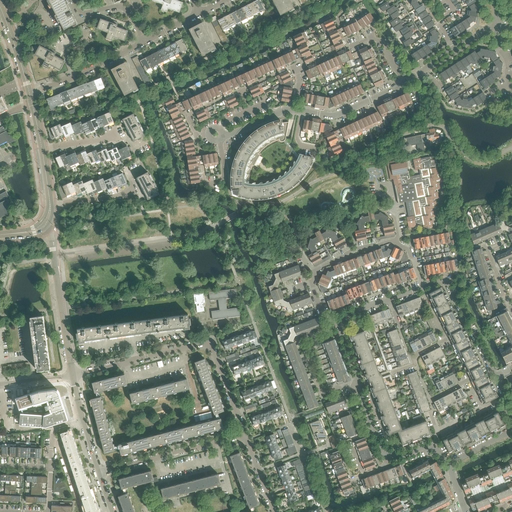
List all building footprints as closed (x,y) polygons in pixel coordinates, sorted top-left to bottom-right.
[(71,12),(64,0),(48,0),(64,30),(77,23),(72,14),(71,12)] [(182,4),(176,2),(171,0),(154,0),(163,3),(161,9),(167,11),(169,7),(180,11),(182,4)] [(265,9),(263,5),(260,0),(257,0),(253,2),(258,12),(265,9)] [(292,9),(287,0),(273,0),(281,15),(292,9)] [(419,6),(417,2),(417,0),(411,0),(411,5),(412,5),(415,9),(419,6)] [(389,7),(388,5),(388,4),(390,3),(388,1),(383,4),(379,7),(383,12),(386,10),(386,9),(389,7)] [(258,12),(253,2),(247,5),(253,15),(258,12)] [(477,12),(478,7),(476,7),(473,3),(468,6),(471,10),(471,11),(477,12)] [(416,15),(425,10),(422,5),(422,4),(419,6),(415,9),(417,12),(415,13),(416,15)] [(253,15),(247,5),(241,8),(247,19),(253,15)] [(389,15),(398,9),(397,7),(395,8),(393,5),(389,7),(386,9),(386,10),(389,15)] [(247,19),(241,8),(235,11),(241,22),(247,19)] [(400,15),(398,12),(400,11),(398,9),(389,15),(392,19),(393,20),(396,17),(400,15)] [(374,20),(367,10),(363,13),(370,23),(374,20)] [(428,14),(425,10),(416,15),(417,17),(419,16),(421,19),(428,15),(429,14),(428,14)] [(241,22),(235,11),(233,13),(232,11),(231,12),(232,13),(229,14),(235,25),(241,22)] [(370,23),(363,13),(360,16),(367,26),(370,23)] [(235,25),(229,14),(223,18),(229,28),(235,25)] [(422,25),(431,20),(428,15),(421,19),(423,22),(421,23),(422,25)] [(367,26),(360,16),(356,18),(363,28),(367,26)] [(475,22),(476,17),(470,16),(469,17),(465,19),(469,25),(469,24),(473,22),(475,22)] [(393,27),(401,21),(400,19),(398,20),(396,17),(393,20),(392,19),(389,21),(393,27)] [(229,28),(223,18),(218,21),(218,22),(220,25),(221,28),(223,30),(223,31),(229,28)] [(363,28),(356,18),(354,20),(350,21),(355,32),(361,30),(363,28)] [(323,29),(334,24),(332,19),(321,24),(323,29)] [(470,27),(469,24),(469,25),(465,19),(462,21),(461,20),(459,21),(465,30),(470,27)] [(127,32),(122,30),(116,28),(116,27),(117,26),(118,24),(112,22),(111,24),(100,20),(97,28),(108,32),(106,37),(112,40),(113,36),(125,40),(127,32)] [(435,25),(435,24),(431,20),(422,25),(424,27),(426,26),(428,29),(435,25)] [(355,32),(350,21),(346,23),(351,34),(355,32)] [(403,27),(401,24),(403,23),(401,21),(393,27),(396,33),(396,32),(399,30),(403,27)] [(465,30),(459,21),(457,22),(458,24),(455,26),(460,33),(460,34),(460,33),(465,30)] [(215,49),(210,40),(201,23),(190,29),(203,55),(215,49)] [(351,34),(346,23),(342,25),(343,27),(347,36),(351,34)] [(331,38),(341,33),(340,29),(334,31),(333,29),(336,28),(334,24),(323,29),(325,33),(328,32),(331,38)] [(402,35),(411,29),(410,27),(408,28),(406,25),(403,27),(399,30),(402,35)] [(460,33),(455,26),(452,28),(451,26),(449,27),(449,28),(455,37),(455,36),(460,33)] [(438,38),(439,33),(437,32),(434,28),(429,31),(432,36),(431,37),(438,38)] [(413,35),(411,32),(413,31),(411,29),(402,35),(406,40),(409,38),(413,35)] [(295,41),(306,36),(304,32),(293,37),(295,41)] [(338,40),(344,37),(343,37),(341,33),(331,38),(334,45),(331,46),(333,51),(335,50),(344,46),(342,41),(339,42),(338,40)] [(305,42),(308,41),(306,36),(295,41),(297,46),(300,44),(301,47),(295,49),(297,54),(308,48),(305,42)] [(406,47),(415,41),(413,39),(411,41),(410,38),(409,38),(406,40),(402,42),(402,41),(406,47),(405,47),(406,47)] [(187,50),(185,45),(182,39),(181,39),(175,42),(181,53),(187,50)] [(181,53),(175,42),(169,45),(175,56),(181,53)] [(436,48),(437,43),(430,42),(430,43),(426,45),(429,50),(430,50),(433,47),(436,48)] [(175,56),(169,45),(163,48),(169,59),(175,56)] [(431,52),(430,50),(429,50),(426,45),(423,47),(422,45),(420,47),(426,55),(431,52),(431,53),(431,52)] [(64,62),(57,58),(54,57),(54,56),(55,55),(56,53),(51,50),(49,52),(39,47),(35,54),(45,59),(43,64),(48,67),(50,64),(61,69),(64,62)] [(373,53),(371,48),(368,50),(367,47),(358,51),(362,58),(373,53)] [(426,55),(420,47),(418,48),(419,50),(416,52),(421,59),(426,55)] [(169,59),(163,48),(157,52),(163,62),(169,59)] [(311,55),(310,53),(308,48),(297,54),(299,58),(305,55),(306,57),(303,59),(305,63),(305,64),(305,63),(314,60),(314,59),(316,58),(314,54),(311,55)] [(296,59),(292,51),(291,49),(286,51),(291,61),(296,59)] [(353,59),(351,54),(349,51),(347,52),(345,49),(341,51),(346,62),(353,59)] [(484,56),(485,50),(480,49),(480,51),(476,53),(479,58),(483,56),(484,56)] [(291,61),(286,51),(282,53),(283,55),(287,63),(291,61)] [(346,62),(341,51),(337,53),(338,56),(336,57),(340,65),(346,62)] [(479,58),(476,53),(474,51),(469,55),(475,64),(477,62),(476,60),(479,58)] [(498,58),(495,54),(495,52),(490,51),(489,57),(490,57),(493,61),(498,58)] [(163,62),(157,52),(152,55),(157,65),(163,62)] [(421,59),(416,52),(413,54),(412,52),(410,53),(415,62),(416,62),(421,59)] [(373,61),(372,58),(375,57),(373,53),(362,58),(365,64),(373,61)] [(157,65),(152,55),(146,58),(151,68),(157,65)] [(287,63),(283,55),(277,58),(282,69),(286,67),(285,65),(287,63)] [(475,64),(469,55),(464,58),(469,65),(472,63),(473,65),(475,64)] [(340,65),(336,57),(331,59),(336,70),(341,68),(340,65)] [(464,58),(464,57),(464,58),(459,61),(465,70),(467,69),(466,67),(469,65),(464,58)] [(151,68),(146,58),(140,61),(140,62),(142,65),(143,68),(145,71),(146,71),(151,68)] [(282,69),(277,58),(270,61),(274,70),(276,69),(277,71),(278,71),(282,69)] [(501,68),(502,63),(500,62),(498,58),(493,61),(495,65),(495,67),(501,68)] [(274,70),(270,61),(269,59),(265,61),(270,72),(274,70)] [(336,70),(331,59),(327,61),(332,72),(336,70)] [(270,72),(265,61),(261,62),(266,73),(270,72)] [(332,72),(327,61),(323,63),(328,74),(332,72)] [(364,70),(375,65),(373,61),(365,64),(362,66),(364,70)] [(465,70),(459,61),(454,64),(459,72),(462,70),(463,71),(465,70)] [(257,77),(266,73),(261,62),(252,66),(253,69),(247,72),(252,83),(256,81),(253,75),(256,74),(257,77)] [(135,85),(132,81),(123,63),(112,69),(125,95),(137,89),(135,85)] [(323,73),(319,65),(317,66),(315,63),(311,65),(316,76),(323,73)] [(328,74),(323,63),(319,65),(323,73),(324,75),(328,74)] [(459,72),(454,64),(454,65),(449,68),(455,77),(457,75),(456,74),(459,72)] [(316,76),(311,65),(307,67),(308,70),(305,71),(309,79),(316,76)] [(369,73),(377,69),(375,65),(364,70),(366,74),(369,73)] [(455,77),(449,68),(444,71),(449,78),(452,76),(453,78),(455,77)] [(383,75),(381,70),(378,72),(377,69),(369,73),(372,80),(383,75)] [(279,80),(290,75),(288,71),(287,71),(288,71),(279,75),(277,76),(279,80)] [(444,71),(439,74),(445,84),(447,82),(446,80),(449,78),(444,71)] [(499,78),(500,73),(494,71),(494,72),(490,75),(493,80),(497,77),(499,78)] [(252,83),(247,72),(240,75),(239,73),(234,75),(239,85),(244,83),(243,80),(245,79),(247,85),(248,85),(252,83)] [(233,92),(230,86),(232,85),(233,88),(238,86),(233,75),(228,77),(230,80),(223,83),(228,94),(232,92),(233,92)] [(281,85),(292,79),(290,75),(279,80),(281,85)] [(383,83),(382,80),(385,79),(383,75),(372,80),(375,87),(383,83)] [(495,82),(493,80),(490,75),(487,77),(486,75),(484,76),(489,85),(494,82),(494,83),(495,82)] [(489,85),(484,76),(482,78),(483,80),(479,82),(484,89),(485,89),(484,89),(489,85)] [(105,88),(101,78),(94,81),(98,92),(99,92),(98,90),(105,88)] [(291,93),(292,89),(293,83),(292,79),(281,85),(280,91),(291,93)] [(94,81),(87,83),(91,93),(97,91),(98,92),(94,81)] [(363,93),(358,82),(354,84),(359,95),(363,93)] [(91,93),(87,83),(80,86),(85,97),(85,95),(91,93)] [(228,94),(223,83),(219,85),(218,83),(216,84),(215,83),(211,85),(216,96),(220,94),(219,91),(221,90),(224,96),(228,94)] [(251,93),(262,88),(260,84),(258,85),(249,89),(249,88),(249,89),(251,93)] [(359,95),(354,84),(350,86),(355,97),(359,95)] [(216,96),(211,85),(207,87),(212,98),(216,96)] [(85,97),(80,86),(73,88),(77,98),(83,96),(84,97),(85,97)] [(355,97),(350,86),(346,88),(351,99),(355,97)] [(448,95),(457,90),(456,88),(454,89),(452,86),(444,90),(445,91),(445,90),(448,95)] [(212,98),(207,87),(203,89),(208,100),(212,98)] [(77,98),(73,88),(67,91),(71,102),(72,102),(71,100),(77,98)] [(253,97),(264,93),(264,92),(262,88),(251,93),(253,97)] [(351,99),(346,88),(342,90),(347,100),(351,99)] [(208,100),(203,89),(198,91),(200,94),(204,102),(208,100)] [(347,100),(342,90),(338,91),(343,102),(347,100)] [(459,96),(457,93),(459,92),(457,90),(448,95),(451,100),(451,101),(454,99),(459,96)] [(71,102),(67,91),(60,94),(64,103),(70,101),(71,102)] [(343,102),(338,91),(334,93),(339,104),(343,102)] [(487,100),(483,92),(479,94),(478,92),(476,94),(482,102),(487,99),(487,100)] [(339,104),(334,93),(329,95),(334,106),(339,104)] [(412,103),(410,98),(407,93),(403,95),(408,105),(412,103)] [(64,103),(60,94),(53,96),(58,108),(58,107),(58,106),(64,104),(64,103)] [(204,102),(200,94),(193,97),(198,108),(202,106),(203,106),(201,103),(204,102)] [(482,102),(476,94),(474,95),(475,97),(472,99),(475,104),(477,106),(482,102)] [(225,105),(236,100),(234,95),(234,96),(226,99),(225,99),(225,100),(223,100),(225,105)] [(319,108),(321,96),(314,95),(312,104),(315,104),(314,107),(319,108)] [(334,106),(329,95),(329,96),(328,98),(321,96),(319,108),(324,109),(324,106),(331,107),(334,106)] [(408,105),(403,95),(399,96),(404,107),(408,105)] [(58,108),(53,96),(46,99),(50,109),(56,106),(57,108),(58,108)] [(404,107),(399,96),(395,98),(399,107),(400,109),(404,107)] [(461,106),(462,100),(461,100),(459,96),(454,99),(456,103),(456,105),(461,106)] [(190,108),(186,100),(185,97),(181,99),(182,101),(182,102),(186,110),(190,108)] [(198,108),(193,97),(186,100),(190,108),(193,107),(194,110),(198,108)] [(399,107),(395,98),(393,100),(391,97),(387,99),(392,110),(399,107)] [(169,112),(180,107),(178,103),(173,106),(172,103),(174,102),(172,98),(162,103),(164,107),(166,106),(169,112)] [(392,110),(387,99),(383,101),(384,104),(382,104),(386,113),(392,110)] [(475,104),(472,99),(468,101),(467,101),(466,107),(471,109),(471,106),(475,104)] [(227,109),(238,104),(236,100),(225,105),(227,109)] [(386,113),(382,104),(377,107),(382,117),(387,115),(386,113)] [(177,114),(182,112),(180,107),(169,112),(172,119),(170,120),(172,125),(182,120),(180,115),(178,117),(177,114)] [(198,118),(208,113),(206,108),(204,109),(196,113),(195,113),(198,118)] [(382,123),(377,112),(373,114),(378,125),(382,123)] [(114,122),(109,113),(105,115),(109,124),(114,122)] [(199,122),(210,117),(208,113),(198,118),(199,122)] [(144,132),(141,127),(140,124),(136,116),(135,117),(133,114),(122,119),(128,131),(129,130),(131,132),(130,132),(130,133),(130,134),(134,141),(144,136),(143,132),(144,132)] [(378,125),(373,114),(369,116),(374,126),(378,125)] [(109,124),(105,115),(100,117),(104,126),(109,124)] [(374,126),(369,116),(365,117),(370,128),(374,126)] [(104,126),(100,117),(95,119),(100,128),(104,126)] [(370,128),(365,117),(361,119),(366,130),(370,128)] [(315,131),(317,119),(312,118),(312,121),(309,121),(308,130),(315,131)] [(100,128),(95,119),(91,121),(95,130),(100,128)] [(322,132),(324,123),(321,123),(322,120),(317,119),(315,131),(322,132)] [(366,130),(361,119),(356,121),(362,132),(366,130)] [(174,129),(184,124),(182,120),(172,125),(174,129)] [(95,130),(91,121),(86,123),(90,132),(95,130)] [(231,177),(232,177),(232,186),(231,186),(232,186),(232,190),(231,190),(232,190),(233,194),(236,195),(237,195),(237,196),(241,197),(240,197),(241,198),(241,197),(250,198),(249,199),(250,199),(250,198),(254,198),(259,199),(268,197),(268,198),(268,197),(276,195),(277,196),(277,195),(285,191),(285,192),(285,191),(292,187),(293,187),(293,186),(299,181),(300,181),(299,180),(305,174),(306,174),(305,173),(310,166),(311,166),(310,166),(313,159),(301,154),(301,155),(299,154),(299,156),(297,159),(295,162),(294,162),(294,163),(294,164),(294,165),(291,168),(290,167),(290,168),(290,169),(289,170),(286,173),(286,172),(285,172),(285,173),(284,174),(284,175),(281,177),(280,176),(279,177),(279,178),(278,179),(275,180),(274,179),(273,180),(272,181),(272,182),(265,184),(258,184),(249,184),(249,178),(250,171),(251,165),(253,166),(259,155),(258,154),(262,149),(267,145),(273,142),(274,141),(275,143),(276,144),(277,145),(279,146),(281,147),(283,147),(285,146),(286,145),(288,144),(289,143),(290,142),(291,140),(285,139),(288,122),(287,122),(281,123),(281,121),(274,123),(273,122),(273,123),(265,126),(265,125),(264,125),(265,126),(257,131),(257,130),(256,130),(257,131),(250,137),(250,136),(249,136),(250,137),(244,143),(243,143),(244,143),(242,147),(241,147),(239,151),(238,150),(238,151),(239,151),(236,157),(235,159),(234,159),(235,159),(233,168),(232,167),(232,168),(233,168),(232,177),(231,177)] [(362,132),(356,121),(352,123),(358,134),(362,132)] [(85,131),(82,125),(80,122),(76,124),(80,133),(84,131),(85,131)] [(74,133),(71,125),(70,123),(65,125),(70,135),(74,133)] [(90,132),(86,123),(82,125),(85,131),(84,131),(86,134),(90,132)] [(327,140),(338,135),(336,131),(336,130),(331,133),(330,131),(333,130),(330,125),(324,123),(322,132),(324,133),(327,140)] [(358,134),(352,123),(348,125),(353,136),(358,134)] [(0,144),(6,141),(7,144),(9,143),(15,140),(16,140),(7,124),(0,127),(0,129),(1,131),(0,131),(0,218),(13,212),(13,211),(8,202),(10,200),(11,201),(11,200),(6,191),(0,194),(0,144)] [(64,134),(61,127),(60,124),(55,126),(59,136),(64,134)] [(80,133),(76,124),(74,124),(71,125),(74,133),(75,135),(80,133)] [(175,133),(186,128),(184,124),(174,129),(175,133)] [(70,135),(65,125),(61,127),(64,134),(65,137),(70,135)] [(353,136),(348,125),(344,127),(349,138),(353,136)] [(59,136),(55,126),(50,128),(47,129),(49,133),(51,139),(54,138),(55,138),(59,136)] [(349,138),(344,127),(340,129),(344,137),(344,138),(345,140),(349,138)] [(177,137),(188,132),(186,128),(175,133),(177,137)] [(439,139),(438,134),(435,134),(434,129),(429,130),(429,133),(426,134),(415,136),(405,139),(407,146),(409,145),(409,144),(416,142),(417,143),(418,143),(427,141),(439,139)] [(179,141),(190,136),(188,132),(177,137),(179,141)] [(336,144),(335,142),(340,139),(338,135),(327,140),(330,146),(328,148),(330,152),(341,147),(339,143),(336,144)] [(133,154),(129,147),(128,147),(127,146),(122,148),(126,158),(131,156),(131,155),(133,154)] [(121,157),(118,150),(117,147),(112,150),(116,159),(121,158),(121,157)] [(332,156),(343,151),(341,147),(330,152),(332,156)] [(126,158),(122,148),(118,150),(121,157),(121,158),(122,160),(126,158)] [(110,159),(107,152),(107,151),(106,149),(101,151),(106,161),(110,159)] [(195,154),(195,149),(183,151),(183,156),(186,155),(188,162),(199,160),(199,156),(193,157),(192,154),(195,154)] [(100,160),(97,153),(96,150),(91,152),(95,162),(99,160),(100,160)] [(116,159),(112,150),(107,151),(107,152),(110,159),(111,161),(116,159)] [(89,161),(86,154),(87,154),(86,151),(81,153),(85,163),(89,162),(89,161)] [(101,151),(97,153),(100,160),(99,160),(101,163),(106,161),(101,151)] [(79,162),(76,156),(76,155),(75,152),(70,155),(75,164),(79,163),(79,162)] [(91,152),(87,154),(86,154),(89,161),(89,162),(90,164),(95,162),(91,152)] [(81,153),(76,155),(76,156),(79,162),(79,163),(80,165),(85,163),(81,153)] [(69,164),(66,157),(66,156),(65,154),(60,156),(64,166),(69,164)] [(75,164),(70,155),(66,156),(66,157),(69,164),(70,166),(75,164)] [(64,166),(60,156),(55,158),(60,168),(64,166)] [(439,198),(437,192),(435,192),(434,190),(440,189),(439,182),(436,183),(436,180),(442,179),(441,173),(438,173),(437,168),(439,167),(438,162),(431,164),(430,157),(420,159),(420,158),(413,159),(415,170),(419,169),(420,175),(410,177),(409,170),(407,171),(406,162),(396,164),(395,161),(387,162),(390,180),(393,179),(394,185),(396,185),(398,194),(402,193),(404,202),(405,201),(408,217),(406,217),(408,228),(416,227),(416,226),(423,225),(424,228),(433,227),(432,220),(430,221),(429,218),(435,217),(434,211),(431,211),(431,209),(437,208),(436,201),(433,202),(432,199),(439,198)] [(200,165),(199,160),(188,162),(188,167),(189,170),(186,170),(187,175),(198,173),(198,168),(194,169),(194,166),(200,165)] [(156,185),(154,182),(153,183),(147,172),(137,178),(142,189),(144,188),(145,190),(144,191),(144,192),(148,200),(159,194),(155,186),(156,185)] [(127,183),(123,175),(125,174),(125,173),(124,173),(123,174),(122,173),(118,175),(122,185),(127,183)] [(122,185),(118,175),(113,177),(117,187),(122,185)] [(117,187),(113,177),(108,179),(113,189),(117,187)] [(86,191),(83,183),(81,178),(76,180),(77,183),(82,193),(86,191)] [(107,188),(104,181),(102,178),(98,180),(102,190),(107,188)] [(113,189),(108,179),(104,181),(107,188),(108,191),(113,189)] [(77,183),(76,180),(72,182),(73,185),(76,192),(77,195),(82,193),(77,183)] [(96,189),(93,182),(92,180),(88,182),(92,191),(96,189)] [(102,190),(98,180),(93,182),(96,189),(97,192),(102,190)] [(76,192),(73,185),(72,182),(71,182),(67,184),(71,194),(76,192)] [(92,191),(88,182),(83,183),(86,191),(87,193),(92,191)] [(71,194),(67,184),(62,186),(58,187),(58,188),(58,193),(59,193),(61,198),(67,196),(71,194)] [(380,220),(384,215),(380,212),(378,214),(374,215),(375,221),(380,220)] [(369,222),(368,216),(364,217),(362,215),(359,220),(364,223),(365,223),(369,222)] [(388,224),(387,220),(389,218),(384,215),(380,220),(381,221),(382,226),(388,224)] [(364,229),(364,224),(364,223),(359,220),(356,224),(358,226),(359,230),(364,229)] [(508,226),(505,225),(503,221),(498,223),(502,231),(504,230),(506,231),(508,226)] [(483,240),(479,231),(477,226),(476,223),(474,224),(475,227),(473,228),(475,233),(478,242),(483,240)] [(502,231),(498,223),(493,225),(497,234),(502,232),(502,231)] [(497,234),(493,225),(489,227),(493,236),(497,234)] [(493,236),(489,227),(484,229),(488,238),(493,236)] [(329,237),(331,231),(326,229),(325,232),(321,234),(324,239),(328,237),(329,237)] [(395,236),(393,229),(383,231),(384,236),(378,237),(377,234),(376,234),(376,239),(378,240),(394,237),(395,236)] [(488,238),(484,229),(479,231),(483,240),(488,238)] [(324,239),(321,234),(319,230),(314,233),(316,237),(319,242),(324,239)] [(338,239),(336,234),(336,232),(331,231),(329,237),(330,238),(333,241),(338,239)] [(478,242),(475,233),(470,235),(473,243),(474,244),(478,242)] [(335,246),(344,241),(342,236),(338,239),(333,241),(335,246)] [(319,242),(316,237),(312,239),(310,238),(309,243),(315,245),(315,244),(319,242)] [(338,251),(347,246),(344,241),(335,246),(338,251)] [(317,250),(315,246),(315,245),(309,243),(307,249),(309,249),(312,253),(317,250)] [(395,258),(399,249),(394,247),(392,250),(390,256),(395,258)] [(384,258),(382,252),(381,248),(376,250),(380,260),(384,258)] [(390,256),(392,250),(388,248),(387,250),(382,252),(384,258),(389,256),(390,256)] [(473,256),(487,252),(486,250),(482,252),(481,248),(472,251),(473,256)] [(408,258),(406,254),(403,253),(404,251),(399,249),(395,258),(403,262),(407,261),(408,258)] [(311,260),(320,255),(317,250),(312,253),(308,255),(311,260)] [(380,260),(376,250),(371,252),(375,261),(380,260)] [(375,261),(371,252),(366,254),(370,263),(375,261)] [(484,258),(484,256),(483,255),(487,254),(487,252),(473,256),(475,261),(484,258)] [(316,267),(330,259),(330,257),(328,253),(326,254),(328,256),(322,259),(320,255),(311,260),(314,266),(316,267)] [(509,262),(505,253),(500,255),(504,264),(509,262)] [(370,263),(366,254),(361,255),(365,265),(370,263)] [(365,265),(361,255),(357,257),(361,266),(363,266),(365,272),(367,272),(364,265),(365,265)] [(504,264),(500,255),(496,257),(499,266),(504,264)] [(361,266),(357,257),(352,259),(355,269),(361,266)] [(355,269),(352,259),(347,261),(351,270),(355,269)] [(457,259),(454,260),(448,261),(451,271),(456,270),(455,267),(458,266),(457,259)] [(351,270),(347,261),(342,263),(346,272),(351,270)] [(487,268),(487,266),(486,265),(490,263),(490,262),(476,266),(478,271),(487,268)] [(346,272),(342,263),(338,264),(341,274),(346,272)] [(341,274),(338,264),(333,266),(334,270),(337,276),(341,274)] [(302,274),(300,270),(298,265),(293,267),(297,276),(302,274)] [(297,276),(293,267),(288,269),(292,278),(293,278),(297,276)] [(416,277),(413,268),(413,267),(408,269),(412,279),(416,277)] [(292,278),(288,269),(284,271),(287,280),(292,278)] [(412,279),(408,269),(403,271),(407,281),(412,279)] [(334,270),(330,272),(328,271),(326,275),(325,276),(331,279),(332,278),(337,276),(334,270)] [(287,280),(284,271),(279,272),(282,281),(282,282),(283,281),(284,282),(285,282),(284,281),(287,280)] [(407,281),(403,271),(398,273),(402,282),(407,281)] [(396,282),(394,275),(393,272),(388,274),(392,284),(396,282)] [(491,278),(490,276),(489,274),(493,273),(493,272),(479,276),(481,280),(488,278),(488,279),(491,278)] [(402,282),(398,273),(394,275),(396,282),(397,284),(402,282)] [(331,279),(325,276),(326,275),(322,274),(320,279),(329,283),(331,279)] [(392,284),(388,274),(383,276),(387,285),(392,284)] [(372,291),(369,282),(367,282),(364,276),(362,277),(365,283),(364,283),(367,293),(372,291)] [(387,285),(383,276),(379,278),(382,287),(387,285)] [(382,287),(379,278),(374,280),(377,289),(382,287)] [(327,288),(329,283),(320,279),(318,284),(319,284),(318,286),(321,293),(327,291),(326,289),(327,288)] [(377,289),(374,280),(369,282),(372,291),(377,289)] [(278,288),(278,286),(279,284),(274,282),(273,285),(268,286),(270,291),(278,288)] [(491,288),(490,286),(490,285),(494,284),(493,282),(480,286),(481,291),(491,288)] [(367,293),(364,283),(359,285),(363,295),(367,293)] [(363,295),(359,285),(355,287),(358,296),(363,295)] [(358,296),(355,287),(350,289),(353,298),(358,296)] [(445,295),(444,292),(442,287),(428,294),(438,312),(438,313),(451,306),(447,298),(448,297),(447,294),(445,295)] [(281,293),(280,290),(279,288),(278,288),(270,291),(272,296),(281,293)] [(483,296),(496,292),(496,290),(492,291),(491,288),(481,291),(483,296)] [(226,310),(225,298),(237,297),(236,289),(209,292),(210,300),(218,299),(220,311),(211,312),(212,319),(240,316),(239,308),(226,310)] [(353,298),(350,289),(345,291),(346,294),(349,300),(353,298)] [(494,298),(493,296),(493,295),(497,294),(496,292),(483,296),(485,301),(494,298)] [(204,311),(203,299),(204,299),(203,293),(194,294),(195,304),(196,304),(197,312),(204,311)] [(283,298),(283,296),(282,296),(281,293),(272,296),(274,302),(282,298),(283,298)] [(312,303),(309,294),(309,293),(304,295),(307,305),(312,303)] [(349,300),(346,294),(342,296),(345,305),(350,303),(349,300)] [(307,305),(304,295),(299,297),(303,306),(307,305)] [(345,305),(342,296),(337,297),(340,307),(345,305)] [(303,306),(299,297),(297,298),(294,299),(298,308),(303,306)] [(340,307),(337,297),(332,299),(335,309),(340,307)] [(427,306),(424,302),(422,303),(420,297),(415,299),(419,309),(427,306)] [(298,308),(294,299),(289,301),(290,302),(293,310),(298,308)] [(335,309),(332,299),(327,301),(330,311),(335,309)] [(419,309),(415,299),(410,301),(414,311),(419,309)] [(293,310),(290,302),(288,302),(285,301),(283,306),(286,307),(288,312),(293,310)] [(414,311),(410,301),(405,302),(409,313),(414,311)] [(409,313),(405,302),(400,304),(404,315),(409,313)] [(496,308),(497,308),(496,305),(500,303),(499,302),(486,306),(484,307),(485,312),(488,311),(489,315),(491,311),(491,310),(496,308)] [(404,315),(400,304),(395,306),(399,317),(404,315)] [(455,313),(454,311),(453,310),(451,306),(438,313),(438,312),(435,313),(438,318),(439,318),(443,326),(442,327),(445,332),(446,331),(455,327),(461,324),(458,319),(456,316),(458,315),(456,312),(455,313)] [(511,331),(511,322),(507,312),(506,311),(508,311),(506,308),(500,311),(501,313),(497,315),(502,325),(507,334),(511,331)] [(393,319),(389,309),(384,310),(388,321),(393,319)] [(388,321),(384,310),(379,312),(383,323),(388,321)] [(383,323),(379,312),(374,314),(378,325),(383,323)] [(191,324),(190,318),(188,318),(188,314),(187,314),(187,315),(173,317),(175,330),(189,328),(189,329),(190,329),(189,325),(191,324)] [(378,325),(374,314),(371,315),(369,316),(373,326),(378,325)] [(507,334),(502,325),(497,315),(492,318),(487,321),(497,339),(507,334)] [(45,334),(44,325),(43,316),(30,317),(31,320),(30,320),(32,336),(45,334)] [(175,330),(173,317),(157,319),(158,332),(159,332),(159,333),(161,332),(175,330)] [(322,327),(318,318),(313,320),(316,329),(322,327)] [(158,332),(157,319),(141,321),(142,334),(158,332)] [(316,329),(313,320),(308,321),(312,331),(316,329)] [(142,334),(141,321),(124,323),(126,336),(142,334)] [(312,331),(308,321),(304,323),(307,332),(312,331)] [(126,336),(124,323),(107,325),(109,339),(110,339),(110,338),(126,336)] [(307,332),(304,323),(299,325),(302,334),(307,332)] [(467,337),(466,334),(467,334),(465,331),(464,331),(463,330),(463,328),(461,324),(455,327),(446,331),(449,338),(453,345),(452,345),(454,349),(454,350),(457,349),(470,342),(467,337)] [(109,339),(107,325),(93,327),(95,340),(107,339),(108,339),(109,339)] [(302,334),(299,325),(294,327),(297,335),(297,336),(302,334)] [(95,340),(93,327),(78,329),(77,329),(78,333),(76,333),(77,339),(78,339),(79,343),(79,342),(95,340)] [(398,334),(398,332),(396,329),(386,333),(388,338),(398,334)] [(437,341),(434,335),(432,330),(427,333),(432,343),(437,341)] [(255,338),(252,331),(250,332),(249,331),(246,332),(249,341),(255,338)] [(369,345),(366,339),(364,331),(350,336),(352,341),(354,340),(355,343),(356,345),(354,346),(356,350),(369,345)] [(511,331),(507,334),(511,343),(511,346),(511,347),(501,353),(506,364),(511,360),(511,331)] [(249,341),(246,332),(242,333),(242,335),(240,335),(243,343),(249,341)] [(432,343),(427,333),(422,335),(428,345),(432,343)] [(48,351),(47,344),(45,334),(32,336),(34,352),(48,351)] [(400,339),(399,337),(398,334),(388,338),(389,343),(400,339)] [(243,343),(240,335),(238,336),(238,335),(234,336),(237,345),(243,343)] [(428,345),(422,335),(418,337),(423,348),(428,345)] [(237,345),(234,336),(230,338),(230,339),(229,340),(231,347),(237,345)] [(294,342),(293,340),(294,338),(289,336),(288,339),(283,341),(285,346),(294,342)] [(350,380),(342,358),(334,336),(321,341),(322,343),(313,347),(328,386),(337,382),(338,385),(350,380)] [(423,348),(418,337),(413,340),(418,350),(423,348)] [(231,347),(229,340),(227,340),(226,339),(222,341),(222,343),(223,342),(225,349),(231,347)] [(402,344),(401,342),(400,339),(389,343),(391,348),(402,344)] [(418,350),(413,340),(408,342),(414,352),(418,350)] [(287,351),(300,346),(299,344),(296,345),(295,344),(294,342),(285,346),(287,351)] [(475,356),(474,353),(476,352),(475,349),(472,350),(471,347),(472,347),(470,342),(457,349),(459,353),(457,354),(462,363),(464,362),(466,366),(466,367),(479,361),(477,355),(475,356)] [(404,348),(403,347),(402,344),(391,348),(393,352),(404,348)] [(374,359),(372,352),(369,345),(356,350),(357,355),(359,354),(360,357),(361,359),(359,360),(361,364),(374,359)] [(298,352),(297,350),(297,349),(301,347),(300,346),(287,351),(289,355),(298,352)] [(445,357),(442,350),(440,347),(435,349),(440,359),(445,357)] [(405,353),(405,351),(404,348),(393,352),(395,357),(405,353)] [(440,359),(435,349),(431,352),(436,362),(440,359)] [(50,369),(49,361),(48,351),(34,352),(36,368),(37,368),(37,371),(50,369)] [(291,360),(304,355),(303,354),(299,355),(298,352),(289,355),(291,360)] [(436,362),(431,352),(426,354),(431,364),(436,362)] [(407,358),(407,356),(405,353),(395,357),(396,362),(407,358)] [(431,364),(426,354),(421,356),(427,366),(431,364)] [(302,361),(301,359),(300,358),(304,357),(304,355),(291,360),(292,365),(302,361)] [(264,364),(261,356),(255,358),(259,367),(262,365),(262,364),(264,364)] [(259,367),(255,358),(250,361),(252,368),(254,367),(255,368),(259,367)] [(409,363),(408,361),(407,358),(396,362),(398,367),(409,363)] [(211,377),(208,368),(204,359),(194,362),(200,378),(201,378),(202,380),(211,377)] [(380,374),(377,367),(374,359),(361,364),(363,369),(364,368),(366,373),(365,374),(366,379),(368,378),(380,374)] [(252,368),(250,361),(244,363),(247,371),(251,370),(250,369),(252,368)] [(294,370),(307,365),(307,363),(303,364),(302,361),(292,365),(294,370)] [(488,378),(485,371),(486,370),(484,367),(483,368),(481,365),(482,365),(479,361),(466,367),(466,366),(464,368),(466,373),(467,372),(471,381),(473,386),(488,378)] [(247,371),(244,363),(238,365),(241,372),(243,372),(243,373),(247,371)] [(241,372),(238,365),(232,367),(235,374),(234,374),(235,376),(239,374),(239,373),(241,372)] [(305,371),(304,369),(304,368),(308,366),(307,365),(294,370),(296,374),(305,371)] [(298,379),(311,374),(310,373),(306,374),(305,371),(296,374),(298,379)] [(418,376),(417,374),(416,371),(405,375),(407,380),(418,376)] [(458,382),(453,371),(448,374),(453,384),(458,382)] [(386,387),(383,380),(383,379),(382,377),(381,373),(380,374),(368,378),(369,382),(369,383),(371,382),(373,387),(371,388),(373,392),(386,387)] [(127,384),(124,374),(120,375),(120,374),(118,374),(117,374),(118,376),(111,378),(114,388),(120,386),(127,384)] [(309,381),(308,379),(308,378),(311,376),(311,374),(298,379),(300,384),(309,381)] [(453,384),(448,374),(443,376),(449,386),(453,384)] [(420,381),(419,379),(418,376),(407,380),(409,385),(420,381)] [(449,386),(443,376),(440,378),(439,377),(438,377),(444,389),(449,386)] [(211,377),(202,380),(201,380),(208,397),(209,398),(218,394),(211,377)] [(444,389),(438,377),(438,378),(438,379),(434,381),(439,391),(444,389)] [(114,388),(111,378),(101,380),(101,379),(100,379),(98,379),(99,381),(92,383),(92,385),(93,385),(94,389),(95,392),(98,392),(114,388)] [(495,392),(494,389),(492,386),(488,378),(473,386),(476,391),(481,399),(480,399),(483,405),(498,397),(495,392)] [(189,389),(186,379),(177,381),(176,380),(175,380),(174,381),(174,382),(166,384),(169,394),(189,389)] [(274,389),(271,381),(269,382),(268,381),(264,383),(268,391),(274,389)] [(303,388),(314,384),(314,382),(310,384),(309,381),(300,384),(301,389),(303,388)] [(421,386),(421,384),(420,381),(409,385),(411,390),(421,386)] [(268,391),(264,383),(261,384),(261,385),(259,386),(260,388),(262,393),(268,391)] [(169,394),(166,384),(158,386),(157,385),(156,385),(155,385),(155,387),(147,389),(150,399),(169,394)] [(313,390),(312,388),(311,387),(315,386),(314,384),(303,388),(301,389),(303,394),(313,390)] [(262,393),(260,388),(259,386),(257,387),(257,385),(253,387),(256,395),(262,393)] [(423,390),(423,389),(421,386),(411,390),(413,394),(423,390)] [(256,395),(253,387),(249,388),(249,389),(248,390),(250,398),(256,395)] [(391,402),(389,395),(386,387),(373,392),(375,397),(376,396),(378,401),(377,402),(378,407),(391,402)] [(466,398),(463,392),(461,388),(456,390),(462,400),(466,398)] [(55,390),(54,389),(53,389),(50,389),(39,391),(16,398),(21,413),(20,425),(46,427),(67,420),(59,393),(58,392),(57,391),(56,390),(55,390)] [(100,397),(98,392),(95,392),(94,389),(91,389),(93,398),(100,397)] [(150,399),(147,389),(139,391),(139,390),(137,390),(136,390),(136,392),(129,394),(132,404),(150,399)] [(250,398),(248,390),(246,391),(245,390),(241,391),(241,393),(242,393),(244,400),(250,398)] [(305,398),(318,394),(317,392),(314,393),(313,390),(303,394),(305,398)] [(425,395),(424,394),(423,390),(413,394),(414,399),(425,395)] [(462,400),(456,390),(452,393),(457,403),(462,400)] [(457,403),(452,393),(447,395),(453,405),(457,403)] [(224,411),(221,404),(218,394),(209,398),(208,399),(214,415),(215,414),(217,419),(220,418),(218,413),(224,411)] [(316,400),(315,398),(315,397),(319,395),(318,394),(305,398),(307,403),(316,400)] [(427,400),(426,398),(425,395),(414,399),(416,404),(427,400)] [(453,405),(447,395),(443,397),(448,407),(453,405)] [(348,406),(345,397),(344,396),(339,398),(343,408),(348,406)] [(105,413),(103,406),(100,397),(93,398),(90,399),(93,409),(92,409),(92,411),(92,412),(94,412),(96,420),(106,417),(105,413)] [(448,407),(443,397),(438,400),(443,410),(448,407)] [(343,408),(339,398),(335,400),(338,409),(343,408)] [(309,408),(322,403),(321,401),(317,403),(316,400),(307,403),(309,408)] [(338,409),(335,400),(330,402),(333,411),(338,409)] [(429,405),(428,403),(427,400),(416,404),(418,409),(429,405)] [(443,410),(438,400),(433,402),(439,412),(443,410)] [(333,411),(330,402),(327,403),(325,404),(325,405),(328,413),(333,411)] [(396,415),(395,411),(391,402),(378,407),(380,411),(382,410),(383,415),(382,416),(383,420),(396,415)] [(430,410),(430,408),(429,405),(418,409),(420,414),(430,410)] [(283,414),(280,407),(274,409),(278,417),(281,416),(281,415),(283,414)] [(278,417),(274,409),(269,411),(271,418),(273,418),(274,419),(278,417)] [(504,425),(496,410),(492,412),(492,413),(483,418),(483,417),(478,419),(479,422),(486,435),(491,432),(490,431),(493,429),(494,432),(497,430),(496,428),(498,426),(499,428),(504,425)] [(271,418),(269,411),(263,413),(266,422),(270,420),(269,419),(271,418)] [(266,422),(263,413),(257,415),(260,423),(262,422),(262,423),(266,422)] [(352,419),(351,416),(350,414),(341,418),(343,423),(352,419)] [(260,423),(257,415),(251,418),(254,424),(253,425),(254,426),(258,425),(258,424),(260,423)] [(402,430),(399,423),(396,415),(383,420),(385,425),(387,424),(389,429),(387,430),(389,435),(397,432),(402,430)] [(110,435),(108,425),(106,417),(96,420),(98,427),(96,428),(97,429),(97,430),(97,431),(98,430),(100,437),(110,435)] [(223,428),(221,418),(220,418),(217,419),(204,422),(207,432),(214,431),(214,432),(215,432),(216,432),(217,432),(216,430),(223,428)] [(354,424),(353,422),(352,419),(343,423),(344,427),(354,424)] [(323,431),(322,429),(319,420),(310,424),(313,432),(315,431),(316,433),(316,434),(319,441),(327,438),(324,430),(323,431)] [(431,434),(428,427),(426,421),(412,426),(417,439),(421,438),(420,436),(423,435),(425,434),(426,436),(431,434)] [(207,432),(204,422),(188,427),(191,437),(198,435),(198,436),(199,436),(201,436),(200,434),(207,432)] [(486,435),(479,422),(475,424),(474,422),(474,423),(464,427),(465,429),(461,431),(468,444),(472,442),(472,440),(474,439),(476,441),(479,440),(477,437),(480,436),(481,437),(486,435)] [(356,429),(355,426),(354,424),(344,427),(346,432),(356,429)] [(417,439),(412,426),(402,430),(397,432),(402,445),(407,443),(406,441),(411,439),(412,441),(417,439)] [(191,437),(188,427),(172,431),(175,441),(182,439),(182,440),(183,440),(185,440),(184,438),(191,437)] [(357,434),(357,432),(356,429),(346,432),(348,437),(357,434)] [(463,447),(468,444),(461,431),(460,429),(455,431),(455,432),(451,434),(447,436),(446,436),(441,438),(449,454),(454,451),(457,449),(457,451),(461,449),(460,448),(463,446),(463,447)] [(76,447),(74,440),(71,430),(67,431),(67,430),(60,432),(61,433),(60,433),(66,451),(76,447)] [(175,441),(172,431),(156,435),(159,445),(165,443),(166,445),(167,444),(168,444),(168,443),(175,441)] [(276,440),(273,434),(266,437),(267,439),(265,439),(267,443),(276,440)] [(113,447),(112,441),(110,435),(100,437),(102,444),(100,444),(101,446),(101,447),(103,446),(104,453),(114,451),(114,450),(113,447)] [(159,445),(156,435),(139,439),(141,450),(149,447),(150,449),(151,448),(151,449),(152,448),(152,447),(159,445)] [(366,443),(364,438),(355,441),(357,446),(361,445),(366,443)] [(141,450),(139,439),(118,445),(113,447),(114,450),(118,448),(118,449),(119,448),(121,455),(130,452),(131,454),(132,453),(134,453),(133,452),(141,450)] [(278,446),(276,440),(267,443),(268,447),(270,446),(270,448),(278,446)] [(368,447),(366,443),(361,445),(357,446),(359,451),(368,447)] [(15,456),(16,444),(10,444),(10,448),(7,447),(7,456),(13,457),(13,456),(15,456)] [(280,451),(278,446),(270,448),(271,450),(270,451),(271,455),(280,451)] [(80,460),(78,452),(76,447),(66,451),(70,463),(80,460)] [(370,452),(368,447),(359,451),(360,456),(370,452)] [(340,456),(338,450),(338,449),(328,453),(331,459),(340,456)] [(282,457),(280,451),(271,455),(273,458),(274,458),(275,460),(282,457)] [(246,470),(243,461),(239,452),(230,456),(236,472),(237,474),(246,470)] [(372,457),(370,452),(360,456),(362,460),(372,457)] [(342,461),(340,456),(331,459),(333,464),(342,461)] [(373,462),(372,457),(362,460),(364,465),(368,464),(373,462)] [(86,477),(83,468),(80,460),(70,463),(76,480),(86,477)] [(407,467),(405,468),(410,478),(411,480),(418,476),(422,474),(427,471),(430,470),(430,471),(433,475),(436,481),(436,482),(437,484),(439,487),(441,492),(443,496),(444,497),(441,498),(436,501),(432,503),(427,505),(423,508),(418,510),(418,511),(435,511),(436,511),(441,509),(445,507),(447,506),(450,505),(448,500),(454,497),(451,492),(449,488),(450,487),(447,482),(446,479),(445,478),(444,478),(443,477),(440,471),(442,471),(440,468),(439,466),(437,461),(429,465),(429,464),(427,460),(422,463),(418,465),(413,467),(408,470),(407,467)] [(344,465),(342,461),(333,464),(334,469),(344,465)] [(375,467),(373,462),(368,464),(364,465),(366,470),(375,467)] [(287,471),(285,465),(277,468),(278,470),(277,470),(279,474),(287,471)] [(346,470),(344,465),(334,469),(336,474),(346,470)] [(405,474),(404,471),(402,472),(401,469),(400,466),(400,465),(395,467),(398,476),(403,474),(404,475),(405,474)] [(509,475),(505,466),(500,468),(499,465),(486,470),(488,473),(483,475),(487,484),(491,482),(490,479),(503,473),(504,477),(509,475)] [(398,476),(395,467),(390,469),(394,478),(398,476)] [(394,478),(390,469),(385,471),(389,480),(394,478)] [(507,485),(511,483),(511,482),(511,469),(511,470),(511,473),(509,475),(504,477),(503,473),(490,479),(491,482),(487,484),(482,486),(481,482),(468,488),(470,491),(465,493),(468,501),(473,499),(474,502),(483,499),(487,497),(486,494),(490,492),(495,490),(496,493),(501,491),(509,488),(507,485)] [(153,478),(151,470),(138,474),(140,484),(154,481),(154,480),(153,478)] [(253,489),(250,480),(246,470),(237,474),(236,474),(242,490),(243,490),(244,492),(253,489)] [(347,475),(346,470),(336,474),(338,478),(347,475)] [(289,476),(287,471),(279,474),(280,478),(281,477),(282,479),(289,476)] [(389,480),(385,471),(381,472),(384,482),(389,480)] [(384,482),(381,472),(376,474),(379,483),(384,482)] [(140,484),(138,474),(118,479),(121,489),(125,488),(140,484)] [(220,484),(218,474),(199,479),(201,489),(220,484)] [(379,483),(376,474),(371,476),(374,485),(379,483)] [(468,488),(481,482),(482,486),(487,484),(483,475),(479,477),(477,474),(465,479),(466,482),(461,484),(465,493),(470,491),(468,488)] [(10,488),(11,475),(3,475),(1,475),(0,480),(5,481),(5,488),(10,488)] [(16,488),(16,481),(21,481),(22,476),(20,476),(20,475),(11,475),(10,488),(16,488)] [(349,480),(347,475),(338,478),(340,483),(349,480)] [(37,489),(37,476),(29,476),(27,476),(26,482),(31,482),(31,489),(37,489)] [(42,490),(42,482),(47,483),(48,477),(46,477),(37,476),(37,489),(42,490)] [(292,482),(289,476),(282,479),(283,481),(282,481),(283,485),(292,482)] [(374,485),(371,476),(366,478),(370,487),(374,485)] [(90,490),(88,484),(86,477),(76,480),(80,493),(90,490)] [(370,487),(366,478),(361,480),(363,485),(364,487),(365,489),(370,487)] [(201,489),(199,479),(180,484),(183,494),(201,489)] [(351,484),(349,480),(340,483),(342,488),(351,484)] [(294,488),(292,482),(283,485),(284,489),(286,489),(286,491),(294,488)] [(511,496),(511,493),(511,492),(511,483),(507,485),(509,488),(501,491),(496,493),(495,490),(490,492),(494,501),(498,499),(500,502),(511,496)] [(183,494),(180,484),(161,489),(163,499),(183,494)] [(345,496),(350,494),(349,491),(350,490),(352,490),(353,489),(351,484),(342,488),(343,493),(345,496)] [(10,501),(10,488),(5,488),(5,495),(0,494),(0,500),(2,500),(2,501),(10,501)] [(16,496),(16,488),(10,488),(10,501),(18,502),(18,501),(20,501),(21,496),(16,496)] [(296,494),(294,488),(286,491),(287,493),(286,493),(287,497),(296,494)] [(36,503),(37,489),(31,489),(31,496),(26,496),(25,502),(28,502),(36,503)] [(42,497),(42,490),(37,489),(36,503),(44,503),(44,502),(46,503),(47,497),(42,497)] [(259,505),(257,498),(253,489),(244,492),(243,492),(249,508),(250,508),(251,511),(254,511),(255,511),(253,507),(259,505)] [(94,502),(92,494),(90,490),(80,493),(84,506),(94,502)] [(129,511),(134,510),(131,502),(128,492),(126,493),(121,495),(118,496),(123,511),(129,511)] [(491,506),(489,502),(494,501),(490,492),(486,494),(487,497),(483,499),(474,502),(473,499),(468,501),(472,510),(477,508),(478,511),(491,506)] [(298,500),(296,494),(287,497),(289,501),(290,500),(291,502),(298,500)] [(400,501),(398,496),(389,501),(391,506),(400,501)] [(403,506),(404,505),(402,500),(400,501),(391,506),(394,510),(403,506)] [(97,511),(97,510),(94,502),(84,506),(86,511),(97,511)]
